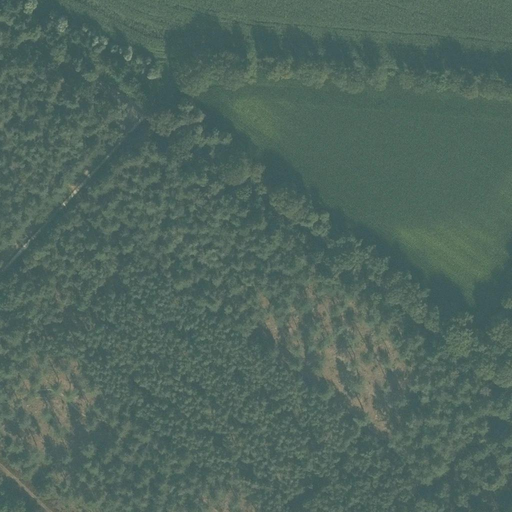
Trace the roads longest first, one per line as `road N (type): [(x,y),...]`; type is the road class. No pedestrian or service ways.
road 1 (unclassified): [(511,384),(206,152),(0,23)]
road 2 (track): [(139,110),(0,261)]
road 3 (track): [(395,511),(511,407)]
